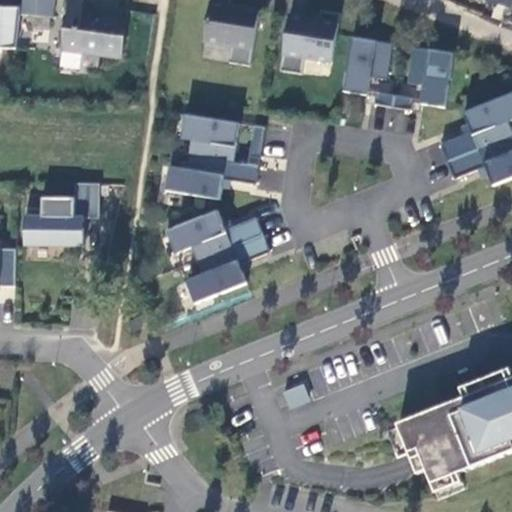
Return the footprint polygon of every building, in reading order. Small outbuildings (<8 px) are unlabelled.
[(55,17),(56,0),(22,0),(22,9),(21,14),(55,17)] [(124,58),(129,17),(88,11),(88,0),(72,0),(67,50),(124,58)] [(232,64),(253,67),(262,11),(232,7),(232,0),(213,0),(206,43),(234,47),(232,64)] [(21,14),(22,9),(0,8),(0,50),(18,50),(21,14)] [(292,16),(283,71),(305,76),(307,59),(335,63),(343,14),(323,11),(322,21),(292,16)] [(395,45),(355,38),(346,92),(371,97),(373,78),(389,81),(395,45)] [(456,55),(416,49),(411,85),(426,87),(423,105),(447,109),(456,55)] [(416,99),(379,93),(377,106),(414,111),(416,99)] [(443,145),(457,181),(488,168),(495,188),(511,180),(511,126),(511,123),(511,122),(511,96),(466,115),(474,133),(443,145)] [(409,117),(390,111),(385,128),(405,134),(409,117)] [(241,125),(188,115),(184,140),(193,142),(188,171),(171,168),(167,192),(222,201),(225,181),(257,186),(260,168),(235,163),(241,125)] [(268,129),(256,127),(251,158),(262,160),(268,129)] [(126,186),(77,184),(77,199),(45,198),(45,209),(29,209),(28,244),(85,248),(86,220),(116,220),(126,186)] [(188,283),(196,306),(248,285),(240,266),(271,254),(257,219),(227,231),(219,212),(168,232),(177,255),(193,249),(204,277),(188,283)] [(1,288),(17,288),(17,251),(1,250),(2,244),(0,243),(0,291),(1,292),(1,288)] [(134,334),(151,325),(145,315),(129,325),(134,334)] [(511,456),(511,382),(431,415),(432,417),(399,430),(410,456),(420,453),(424,464),(433,488),(511,456)] [(310,400),(304,387),(285,395),(291,411),(304,406),(303,402),(310,400)] [(363,443),(364,429),(324,427),(324,441),(363,443)]
